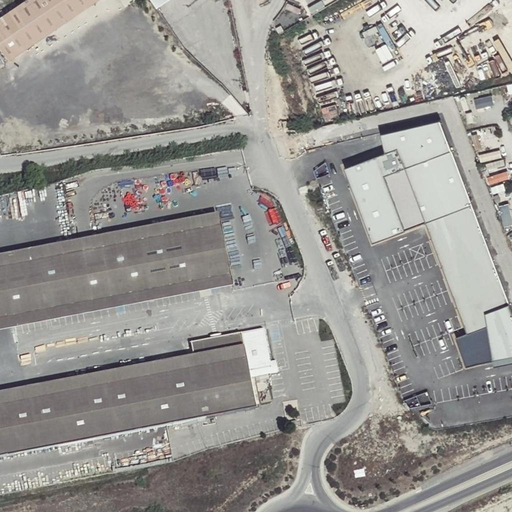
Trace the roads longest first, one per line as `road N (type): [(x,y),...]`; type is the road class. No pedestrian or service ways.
road 1 (unclassified): [(244,0),(275,152),(361,385),(354,414),(324,437),(311,463)]
road 2 (secondary): [(511,456),(386,511)]
